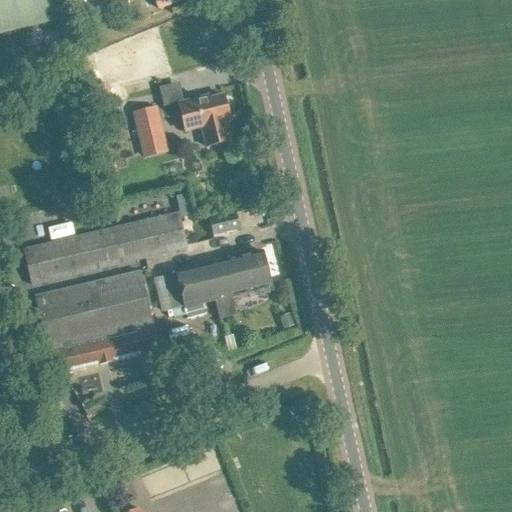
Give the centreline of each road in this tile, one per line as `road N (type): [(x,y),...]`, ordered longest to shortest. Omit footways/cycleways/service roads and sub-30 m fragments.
road 1 (tertiary): [(364,511),(252,0)]
road 2 (track): [(0,488),(329,355)]
